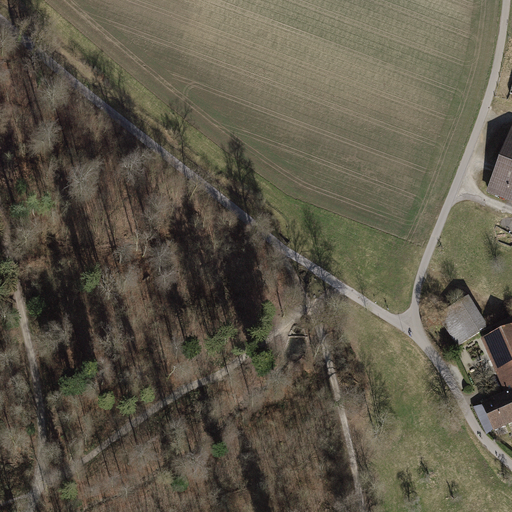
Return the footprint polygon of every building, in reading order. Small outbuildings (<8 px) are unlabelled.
[(511,132),(489,193),(511,202),(511,132)] [(511,246),(511,234),(497,226),(495,230),(499,242),(511,247),(511,246)] [(469,299),(440,317),(457,346),(486,327),(469,299)] [(511,327),(483,340),(504,384),(511,380),(511,327)] [(507,392),(475,407),(486,433),(511,420),(511,380),(504,384),(507,392)]
